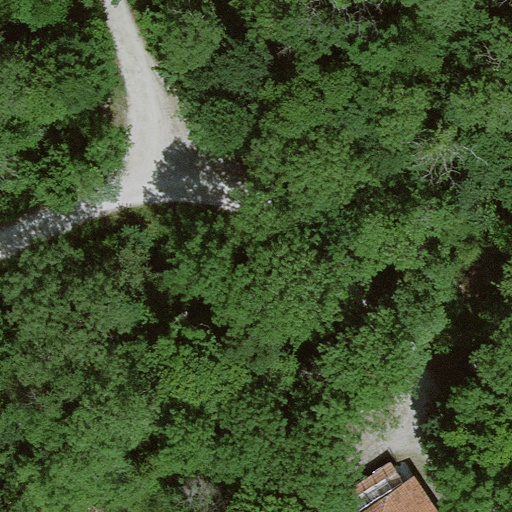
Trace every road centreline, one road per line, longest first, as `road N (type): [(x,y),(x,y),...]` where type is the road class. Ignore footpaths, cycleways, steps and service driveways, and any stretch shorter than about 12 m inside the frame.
road 1 (track): [(121,189),(145,139),(140,73),(111,0)]
road 2 (track): [(0,246),(121,189)]
